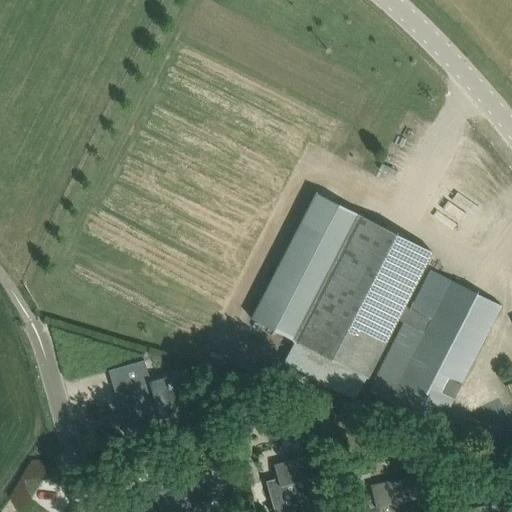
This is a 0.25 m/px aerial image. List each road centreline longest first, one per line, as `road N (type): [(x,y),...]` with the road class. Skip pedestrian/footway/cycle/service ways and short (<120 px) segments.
road 1 (unclassified): [(95,511),(28,316),(0,275)]
road 2 (unclassified): [(511,127),(388,0)]
